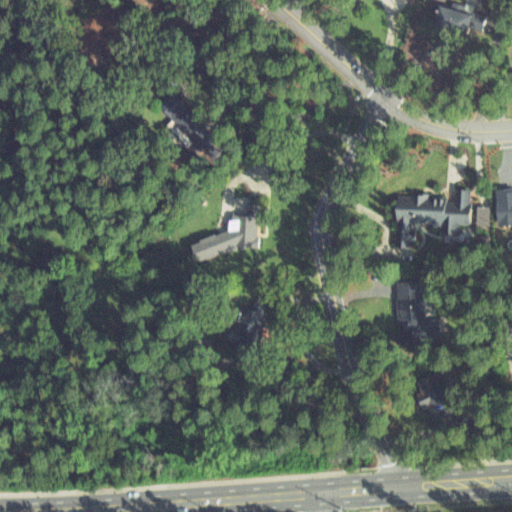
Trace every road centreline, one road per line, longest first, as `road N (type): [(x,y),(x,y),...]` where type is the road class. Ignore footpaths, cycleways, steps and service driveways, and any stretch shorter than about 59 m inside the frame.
road 1 (primary): [(0,508),(511,476)]
road 2 (residential): [(399,484),(348,371),(321,238),(326,210),(387,98)]
road 3 (residential): [(511,130),(462,128),(387,98),(277,0)]
